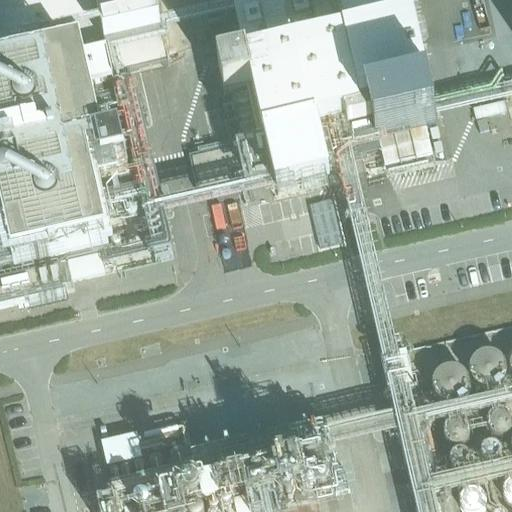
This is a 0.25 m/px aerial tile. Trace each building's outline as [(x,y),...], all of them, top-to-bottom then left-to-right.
[(0,0),(0,313),(73,297),(67,271),(103,263),(105,272),(178,256),(137,76),(168,69),(152,0),(0,0)] [(405,0),(230,0),(246,65),(218,72),(225,99),(252,93),(264,145),(237,151),(242,176),(246,175),(249,189),(255,187),(256,190),(275,186),(277,194),(340,179),(348,177),(347,173),(354,171),(384,165),(385,171),(432,161),(426,134),(435,131),(405,0)] [(442,511),(440,502),(511,484),(511,468),(437,486),(427,447),(434,428),(511,410),(511,397),(414,420),(407,386),(404,388),(403,383),(411,381),(408,368),(400,370),(377,269),(354,171),(347,173),(348,177),(340,179),(361,273),(395,419),(324,436),(322,428),(195,457),(188,428),(101,447),(111,488),(108,489),(111,504),(97,509),(97,511),(217,511),(249,505),(258,503),(260,511),(287,511),(336,500),(327,455),(399,438),(416,511),(442,511)] [(332,203),(306,209),(317,256),(343,250),(332,203)] [(93,348),(68,353),(75,383),(78,382),(82,399),(104,394),(93,348)] [(505,380),(506,376),(505,370),(502,365),(499,361),(494,359),(488,358),(483,359),(478,362),(474,366),(472,370),(471,376),(472,381),(474,385),(477,388),(481,391),(485,392),(489,393),(494,392),(498,390),(501,388),(504,384),(505,380)] [(468,395),(468,391),(467,385),(465,381),(461,377),(456,374),(451,374),(445,374),(440,377),(437,381),(434,386),(433,391),(434,396),(436,400),(439,404),(443,406),(447,408),(451,408),(456,407),(460,406),(463,403),(466,399),(468,395)] [(507,440),(510,437),(511,434),(511,423),(511,421),(508,418),(504,416),(500,416),(496,416),(492,418),(489,422),(488,425),(488,430),(489,434),(491,437),(494,440),(498,441),(503,441),(507,440)] [(463,450),(467,448),(469,444),(470,440),(470,436),(468,432),(465,429),(461,427),(457,426),(453,427),(449,429),(446,432),(445,436),(444,440),(445,444),(448,448),(451,450),(455,452),(459,452),(463,450)] [(501,458),(501,455),(499,452),(496,450),(493,449),(490,449),(486,450),(484,452),(482,454),(482,457),(482,461),(483,464),(485,466),(488,468),(491,468),(494,468),(497,467),(499,464),(501,461),(501,458)] [(470,465),(470,462),(468,459),(465,457),(462,455),(459,456),(456,457),(453,459),(451,461),(451,464),(451,467),(452,470),(454,473),(457,474),(460,475),(463,475),(466,474),(468,471),(470,468),(470,465)] [(511,485),(510,486),(508,487),(506,490),(504,492),(503,495),(503,498),(503,501),(504,505),(506,507),(508,509),(511,511),(511,485)] [(484,511),(485,510),(486,507),(485,503),(484,501),(483,499),(479,497),(477,496),(475,495),(473,495),(470,496),(468,497),(466,498),(464,500),(463,502),(462,504),(462,507),(462,509),(462,511),(484,511)]
